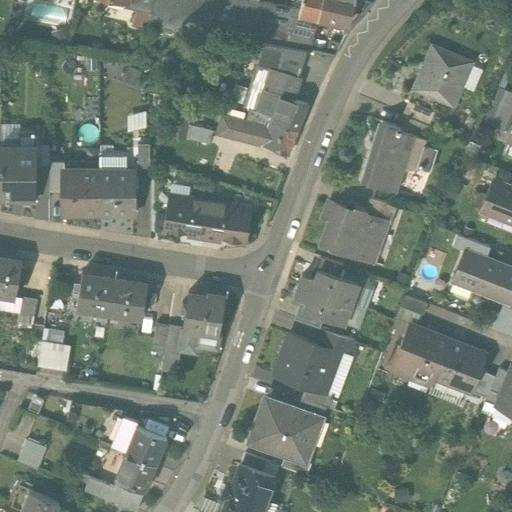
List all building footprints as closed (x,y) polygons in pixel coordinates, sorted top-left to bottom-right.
[(107,6),(123,10),(126,10),(128,0),(104,0),(108,1),(107,6)] [(149,17),(149,0),(128,0),(126,10),(123,10),(123,11),(149,17)] [(309,53),(316,24),(295,19),(297,13),(223,0),(149,0),(149,17),(149,27),(208,36),(206,40),(227,43),(228,39),(309,53)] [(349,0),(355,1),(354,0),(290,0),(290,2),(299,7),(297,13),(295,19),(316,24),(318,16),(321,0),(349,0)] [(347,26),(355,1),(349,0),(321,0),(318,16),(347,26)] [(263,46),(257,63),(297,79),(306,53),(263,46)] [(471,64),(433,47),(414,89),(452,106),(471,64)] [(250,87),(245,109),(250,110),(263,115),(272,117),(269,123),(296,133),(306,106),(290,101),(297,79),(257,63),(250,87)] [(502,129),(511,105),(511,91),(497,85),(482,121),(502,129)] [(187,139),(209,145),(213,132),(189,126),(194,101),(175,99),(169,135),(187,139)] [(408,103),(402,117),(429,128),(434,115),(408,103)] [(287,155),(296,133),(269,123),(261,120),(263,115),(250,110),(248,123),(223,117),(219,135),(260,145),(287,155)] [(402,117),(398,129),(400,129),(399,132),(425,141),(429,128),(402,117)] [(398,129),(381,124),(373,153),(369,152),(360,182),(395,194),(402,171),(422,169),(430,173),(433,149),(424,147),(425,141),(399,132),(400,129),(398,129)] [(137,168),(149,169),(149,145),(137,145),(137,168)] [(0,199),(35,199),(35,172),(35,147),(0,146),(0,199)] [(49,192),(62,192),(63,173),(64,174),(64,164),(49,164),(49,172),(49,192)] [(35,172),(35,199),(49,199),(49,192),(49,172),(35,172)] [(62,212),(98,213),(98,174),(64,174),(63,173),(62,192),(62,212)] [(98,213),(134,213),(134,173),(98,173),(98,174),(98,213)] [(511,188),(494,181),(481,211),(511,224),(511,188)] [(190,236),(204,238),(210,202),(187,198),(186,201),(167,198),(162,230),(191,234),(190,236)] [(384,221),(383,222),(390,224),(396,207),(370,199),(365,211),(366,212),(365,214),(384,221)] [(217,238),(246,243),(251,211),(232,208),(232,205),(210,202),(204,238),(217,240),(217,238)] [(329,202),(322,219),(330,222),(322,244),(369,262),(383,222),(384,221),(365,214),(366,212),(365,211),(355,207),(351,218),(343,215),(346,208),(329,202)] [(453,282),(510,305),(511,298),(511,269),(465,251),(453,282)] [(322,258),(318,269),(339,277),(343,265),(322,258)] [(0,297),(15,300),(21,263),(0,259),(0,297)] [(302,274),(298,286),(350,305),(358,284),(339,277),(318,269),(314,279),(302,274)] [(107,320),(114,278),(82,273),(76,309),(94,312),(93,318),(107,320)] [(140,320),(146,284),(114,278),(107,320),(122,323),(123,317),(140,320)] [(350,305),(298,286),(294,297),(306,301),(302,311),(323,318),(343,325),(350,305)] [(200,346),(215,348),(225,297),(207,294),(207,297),(188,293),(181,330),(181,331),(182,331),(202,334),(200,346)] [(400,307),(422,316),(427,304),(405,295),(400,307)] [(19,326),(32,328),(36,302),(23,300),(19,326)] [(323,318),(302,311),(298,322),(319,329),(323,318)] [(164,356),(168,328),(153,325),(149,353),(164,356)] [(434,379),(449,341),(409,325),(390,371),(431,388),(434,379)] [(181,331),(181,330),(168,328),(164,356),(178,358),(182,331),(181,331)] [(322,330),(316,345),(339,353),(348,357),(354,342),(322,330)] [(280,356),(273,376),(324,394),(339,353),(316,345),(296,338),(288,358),(280,356)] [(434,379),(469,393),(478,371),(484,355),(449,341),(434,379)] [(66,371),(70,348),(42,344),(39,366),(66,371)] [(511,368),(510,374),(496,408),(511,414),(511,368)] [(485,403),(496,408),(510,374),(498,370),(495,378),(486,400),(485,403)] [(478,371),(469,393),(486,400),(495,378),(478,371)] [(29,412),(38,416),(44,403),(35,398),(29,412)] [(265,399),(248,444),(285,457),(305,464),(305,463),(321,422),(309,417),(310,416),(297,411),(265,399)] [(309,417),(321,422),(326,408),(301,399),(297,411),(310,416),(309,417)] [(128,449),(137,428),(138,424),(123,418),(113,442),(128,449)] [(126,455),(154,467),(165,440),(137,428),(128,449),(126,455)] [(26,442),(17,463),(37,471),(45,450),(26,442)] [(115,482),(143,494),(154,467),(126,455),(115,482)] [(244,455),(240,466),(263,475),(267,463),(244,455)] [(305,464),(285,457),(281,468),(306,477),(310,465),(305,463),(305,464)] [(240,466),(224,511),(225,511),(262,511),(274,479),(263,475),(240,466)] [(135,511),(143,494),(115,482),(112,489),(75,474),(70,486),(133,511),(135,511)] [(21,511),(54,511),(58,504),(29,493),(21,511)] [(203,501),(197,511),(216,511),(218,509),(203,501)]
